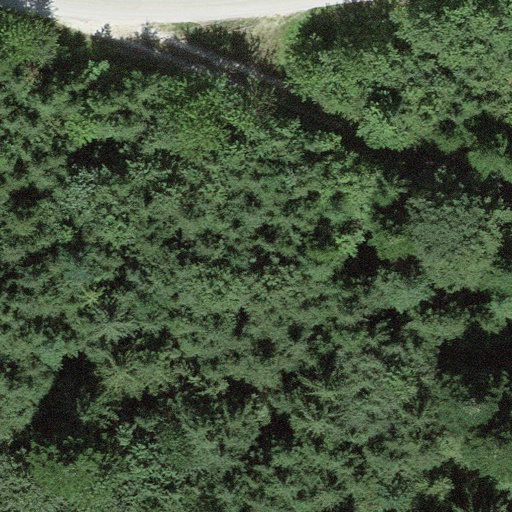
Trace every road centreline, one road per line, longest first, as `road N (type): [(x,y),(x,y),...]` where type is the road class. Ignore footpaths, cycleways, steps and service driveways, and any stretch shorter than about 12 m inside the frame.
road 1 (track): [(511,206),(324,116),(28,9)]
road 2 (track): [(8,0),(28,9),(126,10),(242,0)]
road 3 (track): [(233,81),(268,35),(320,0)]
